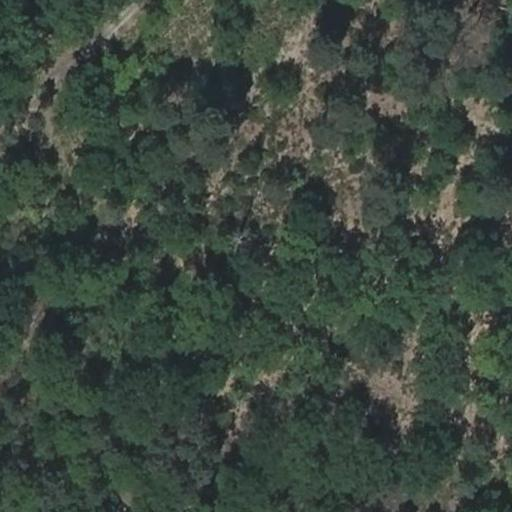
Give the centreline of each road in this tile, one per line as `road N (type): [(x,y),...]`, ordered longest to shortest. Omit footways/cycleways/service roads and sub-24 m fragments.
road 1 (track): [(52,81),(60,144),(77,180),(434,407),(488,465),(508,511)]
road 2 (track): [(137,0),(0,120)]
